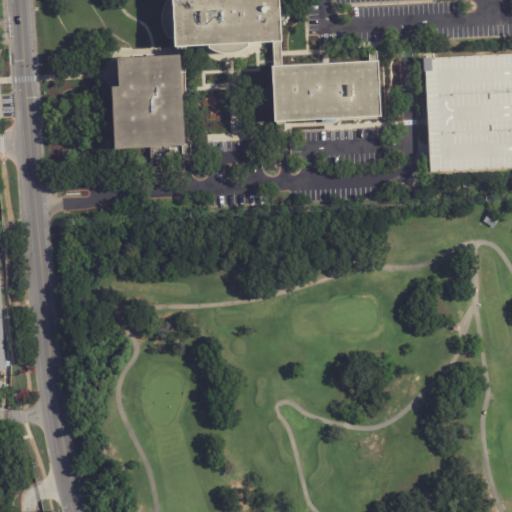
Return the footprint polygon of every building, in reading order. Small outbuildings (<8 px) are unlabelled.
[(161,0),(164,46),(276,43),(273,0),(161,0)] [(243,52),(243,45),(216,45),(216,53),(243,52)] [(427,172),(511,167),(511,55),(422,60),(427,172)] [(103,59),(104,75),(105,88),(95,91),(99,152),(171,148),(166,57),(103,59)] [(259,68),(260,123),(372,118),(369,64),(259,68)] [(499,220),(494,228),(484,222),(489,214),(499,220)]
